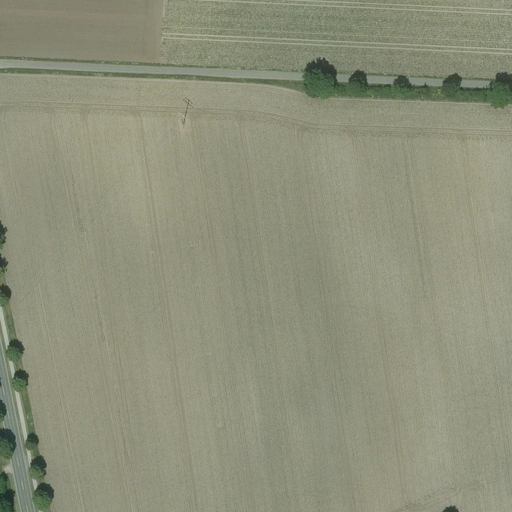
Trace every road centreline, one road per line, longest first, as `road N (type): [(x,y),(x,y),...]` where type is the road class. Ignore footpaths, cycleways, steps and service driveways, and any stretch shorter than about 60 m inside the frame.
road 1 (unclassified): [(0,64),(511,90)]
road 2 (secondary): [(0,374),(27,511)]
